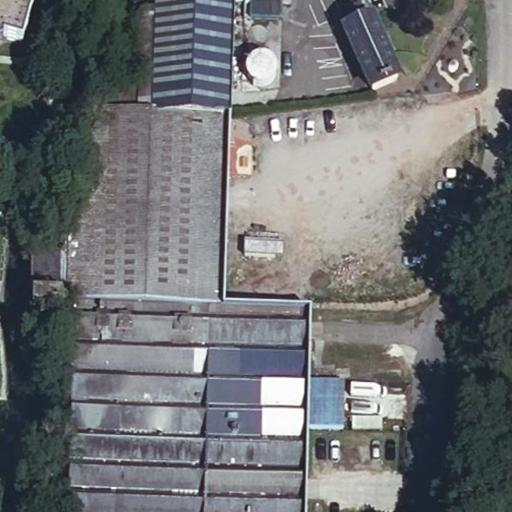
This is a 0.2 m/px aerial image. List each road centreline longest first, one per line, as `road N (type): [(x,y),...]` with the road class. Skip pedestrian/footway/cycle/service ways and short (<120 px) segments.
road 1 (residential): [(427,483),(441,303),(481,197),(492,0)]
road 2 (unknown): [(489,97),(373,172),(238,196)]
